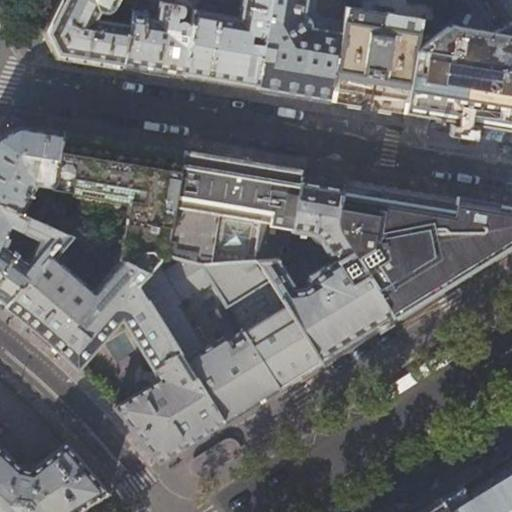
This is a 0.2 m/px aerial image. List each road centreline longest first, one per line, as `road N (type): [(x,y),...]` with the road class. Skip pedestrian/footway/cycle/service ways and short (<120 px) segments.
road 1 (residential): [(0,83),(511,171)]
road 2 (tertiary): [(248,511),(511,349)]
road 3 (residential): [(159,511),(57,384),(0,336)]
